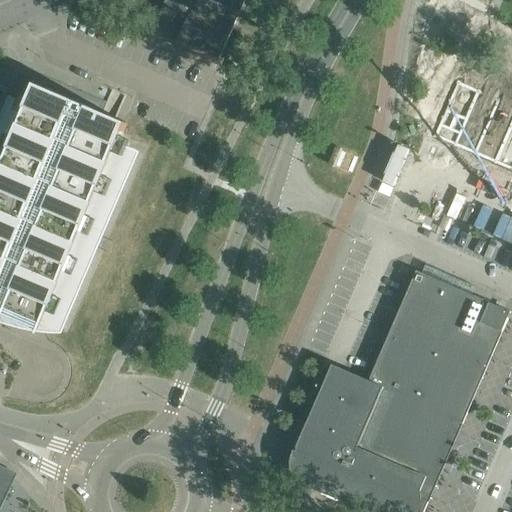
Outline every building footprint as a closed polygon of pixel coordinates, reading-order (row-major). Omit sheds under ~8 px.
[(165,0),(158,19),(183,30),(177,45),(218,63),(245,0),(165,0)] [(511,102),(457,78),(431,137),(511,172),(511,102)] [(38,86),(30,106),(29,106),(14,99),(0,131),(0,309),(17,317),(18,315),(57,331),(134,151),(118,145),(122,136),(127,124),(38,86)] [(424,511),(429,503),(463,425),(509,319),(508,319),(511,312),(417,272),(368,383),(333,367),(309,424),(306,423),(295,448),(298,449),(296,452),(294,451),(293,452),(301,456),(299,462),(298,466),(302,475),(305,478),(311,481),(308,489),(309,490),(310,487),(313,488),(312,491),(337,502),(338,500),(365,511),(424,511)] [(0,511),(0,501),(1,500),(2,500),(2,499),(2,498),(6,490),(7,490),(7,489),(6,489),(7,487),(8,487),(8,486),(10,481),(11,481),(11,480),(12,476),(5,473),(5,472),(4,472),(0,470),(0,511)]
